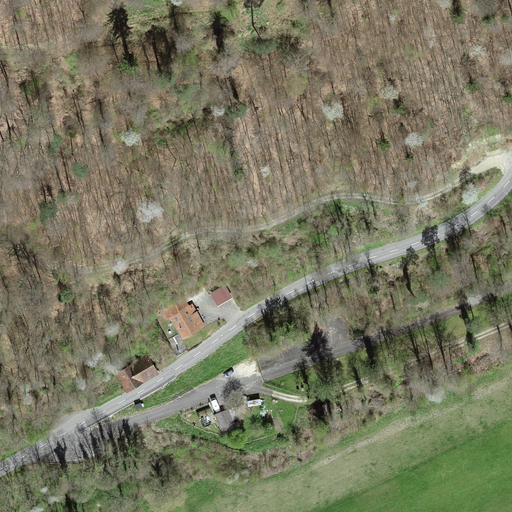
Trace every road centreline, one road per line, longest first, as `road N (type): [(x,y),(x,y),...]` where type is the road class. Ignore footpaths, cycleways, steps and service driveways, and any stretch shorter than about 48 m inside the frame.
road 1 (tertiary): [(511,177),(462,221),(291,291),(0,468)]
road 2 (track): [(511,161),(485,166),(419,201),(337,193),(262,229),(199,229),(131,263),(95,271),(55,270),(0,241)]
road 3 (track): [(229,387),(511,283)]
road 4 (track): [(229,387),(315,401),(511,320)]
road 5 (track): [(0,50),(46,47),(129,19),(234,0)]
road 6 (track): [(56,437),(90,435),(229,387)]
